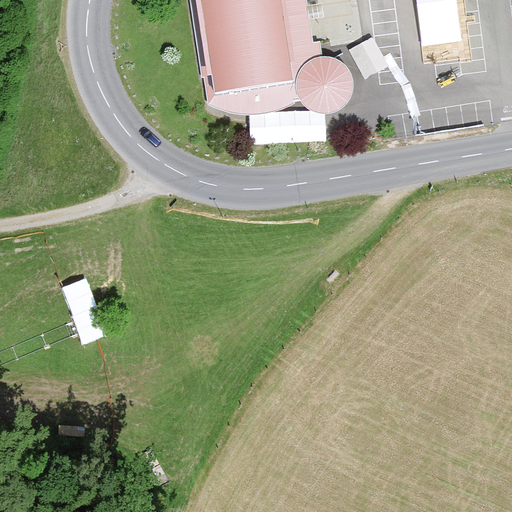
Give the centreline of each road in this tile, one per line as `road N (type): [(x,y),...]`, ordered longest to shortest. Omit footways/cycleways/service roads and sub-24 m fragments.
road 1 (secondary): [(511,153),(261,192),(220,188),(141,149),(117,117),(97,81),(88,39),(92,0)]
road 2 (track): [(164,164),(136,196),(0,223)]
